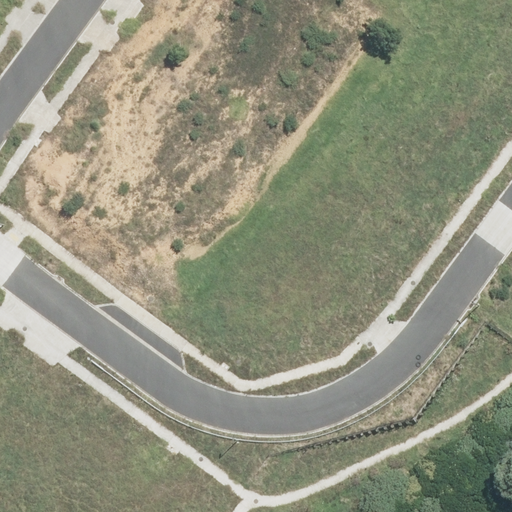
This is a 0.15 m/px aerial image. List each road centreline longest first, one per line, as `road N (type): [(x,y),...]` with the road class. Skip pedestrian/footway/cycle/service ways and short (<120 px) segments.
road 1 (residential): [(511,204),(374,371),(331,397),(287,409),(235,412),(166,389),(0,262)]
road 2 (residential): [(86,0),(0,120)]
